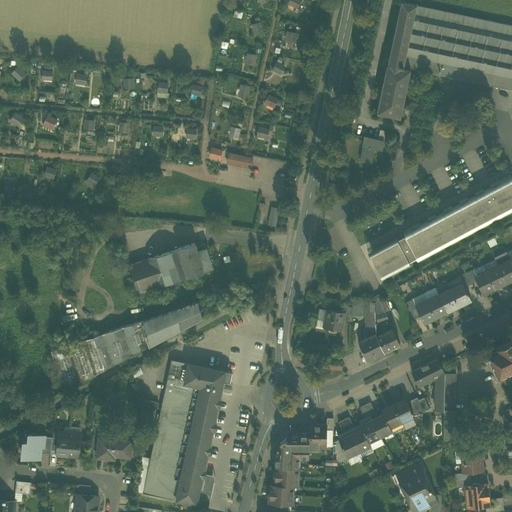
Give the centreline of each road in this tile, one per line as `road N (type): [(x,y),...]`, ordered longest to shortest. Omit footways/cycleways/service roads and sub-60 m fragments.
road 1 (secondary): [(284,375),(281,337),(350,0)]
road 2 (residential): [(511,304),(309,396)]
road 3 (residential): [(112,511),(115,480),(0,472)]
